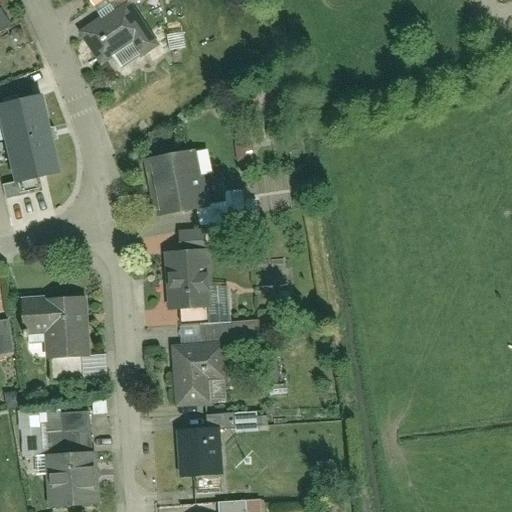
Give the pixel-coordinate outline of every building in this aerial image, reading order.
[(88,0),(97,12),(114,0),(88,0)] [(0,10),(0,33),(10,27),(0,10)] [(123,15),(77,41),(94,70),(139,43),(123,15)] [(18,180),(58,175),(40,98),(1,106),(18,180)] [(189,155),(144,164),(155,221),(201,212),(189,155)] [(176,250),(203,249),(203,229),(176,230),(176,250)] [(169,230),(138,234),(140,251),(171,248),(169,230)] [(162,261),(164,323),(209,321),(207,259),(162,261)] [(217,295),(218,321),(226,321),(226,295),(217,295)] [(39,299),(39,307),(19,307),(20,342),(39,342),(39,364),(88,363),(87,298),(39,299)] [(0,323),(0,359),(11,358),(7,322),(0,323)] [(171,330),(173,349),(199,347),(197,329),(171,330)] [(210,403),(209,385),(227,384),(225,353),(208,354),(166,356),(169,405),(210,403)] [(52,366),(52,383),(78,383),(77,366),(52,366)] [(205,431),(255,428),(254,412),(204,415),(205,431)] [(44,415),(45,435),(87,434),(86,414),(44,415)] [(174,434),(175,481),(222,480),(220,433),(174,434)] [(41,461),(43,511),(92,511),(89,458),(41,461)] [(192,483),(193,499),(219,497),(218,481),(192,483)] [(214,511),(258,511),(258,500),(214,502),(214,511)]
